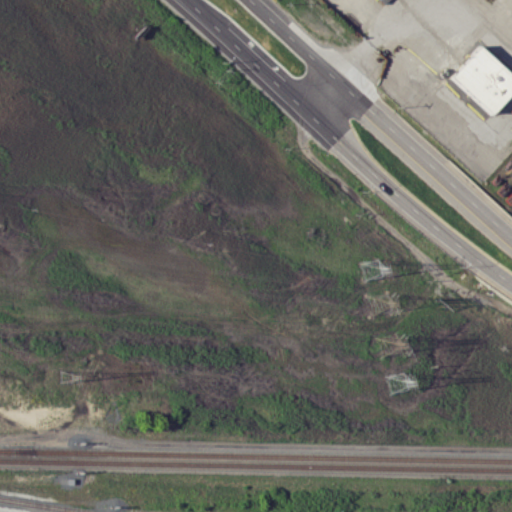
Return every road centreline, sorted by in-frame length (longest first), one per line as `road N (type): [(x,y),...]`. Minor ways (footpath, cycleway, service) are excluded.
road 1 (primary): [(304,103),(511,275)]
road 2 (primary): [(511,247),(330,78)]
